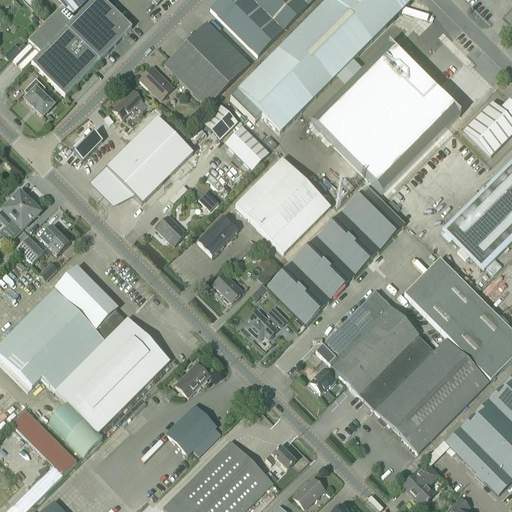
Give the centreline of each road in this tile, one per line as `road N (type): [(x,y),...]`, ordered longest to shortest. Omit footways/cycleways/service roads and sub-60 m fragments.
road 1 (tertiary): [(384,511),(31,157)]
road 2 (tertiary): [(31,157),(193,0)]
road 3 (unknown): [(260,387),(410,243)]
